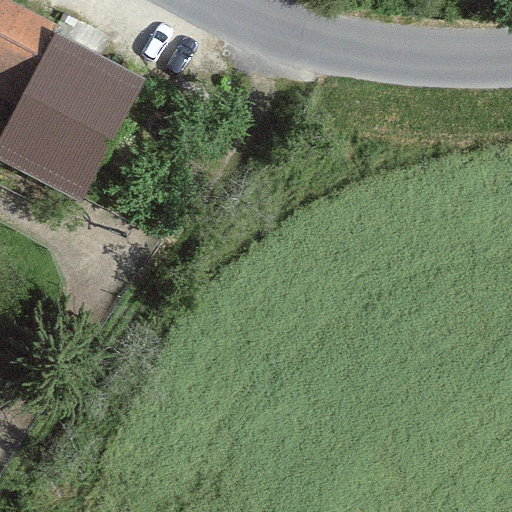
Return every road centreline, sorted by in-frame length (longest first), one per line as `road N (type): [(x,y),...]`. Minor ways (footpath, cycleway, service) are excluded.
road 1 (track): [(0,511),(311,30)]
road 2 (tertiary): [(511,55),(386,54),(219,0)]
